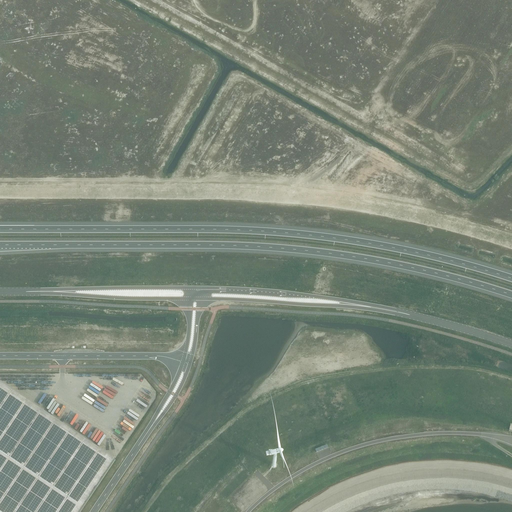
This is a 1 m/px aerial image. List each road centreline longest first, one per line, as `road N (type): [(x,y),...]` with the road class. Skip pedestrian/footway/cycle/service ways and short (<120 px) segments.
road 1 (trunk): [(0,244),(308,250),(511,295)]
road 2 (trunk): [(511,278),(299,233),(0,229)]
road 3 (track): [(328,511),(385,488),(429,483),(473,483),(511,496)]
road 4 (unclassified): [(0,355),(181,361)]
road 5 (tertiary): [(355,304),(194,288)]
road 6 (tertiary): [(355,304),(511,344)]
road 7 (tertiary): [(199,298),(355,304)]
road 8 (tertiary): [(194,288),(54,290)]
road 9 (tertiary): [(54,290),(190,298)]
